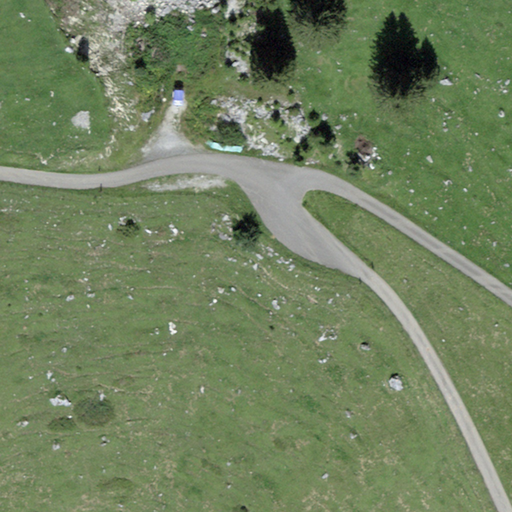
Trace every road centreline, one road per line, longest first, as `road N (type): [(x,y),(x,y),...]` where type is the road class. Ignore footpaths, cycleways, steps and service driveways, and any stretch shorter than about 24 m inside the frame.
road 1 (track): [(507,511),(404,314),(373,281),(292,229),(277,207),(288,180),(327,181),(511,299)]
road 2 (track): [(0,175),(104,180),(193,163),(247,170),(281,186)]
